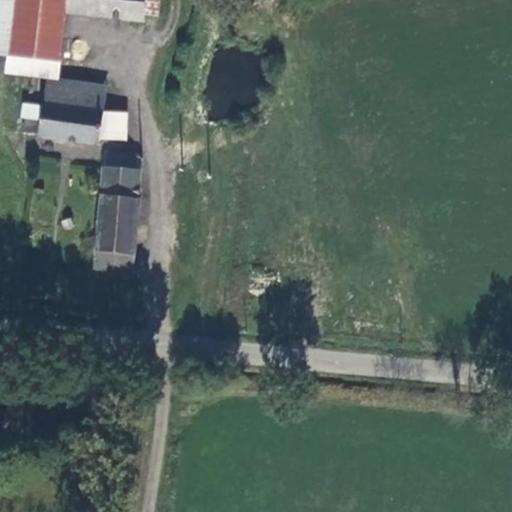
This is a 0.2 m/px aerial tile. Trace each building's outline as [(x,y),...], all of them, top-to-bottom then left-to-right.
[(67,0),(0,0),(0,54),(10,55),(8,73),(57,77),(60,61),(67,0)] [(68,0),(67,12),(144,21),(144,15),(145,0),(68,0)] [(159,0),(145,0),(144,15),(158,16),(159,0)] [(49,78),(46,104),(104,111),(107,86),(49,78)] [(23,132),(40,134),(44,106),(25,103),(22,118),(25,119),(23,132)] [(40,134),(40,137),(100,145),(100,138),(104,113),(104,111),(46,104),(44,104),(44,106),(40,134)] [(126,114),(104,113),(100,138),(125,139),(126,114)] [(105,153),(96,252),(134,256),(141,198),(139,198),(141,171),(139,156),(105,153)] [(134,256),(96,252),(95,269),(133,273),(134,256)]
